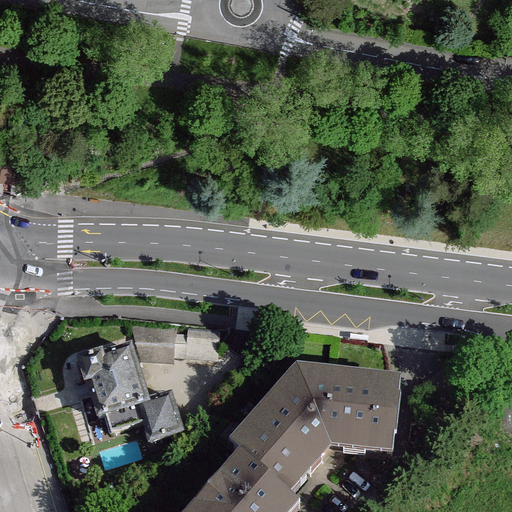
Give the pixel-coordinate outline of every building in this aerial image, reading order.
[(0,146),(0,166),(6,167),(4,181),(21,183),(24,150),(0,146)] [(188,333),(186,354),(216,357),(218,336),(188,333)] [(80,365),(84,376),(86,386),(90,386),(101,421),(105,419),(111,437),(144,427),(147,438),(150,446),(181,436),(170,399),(146,407),(129,352),(101,361),(100,359),(80,365)] [(283,511),(290,504),(280,495),(291,482),(296,486),(305,475),(301,472),(312,458),(317,462),(328,449),(382,455),(384,443),(390,443),(396,403),(388,402),(389,390),(301,379),(234,454),(245,464),(224,488),(221,486),(198,511),(283,511)] [(321,467),(312,458),(301,472),(310,479),(321,467)]
